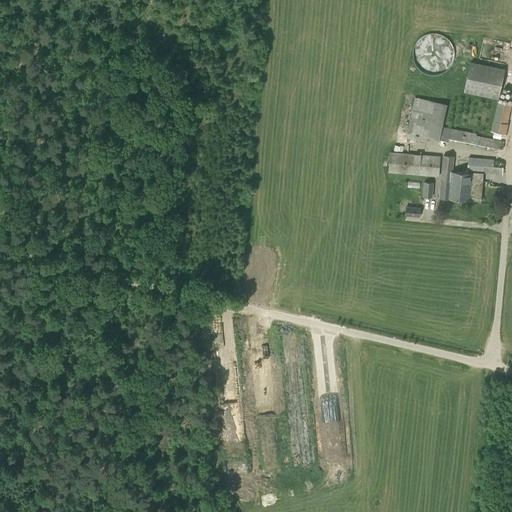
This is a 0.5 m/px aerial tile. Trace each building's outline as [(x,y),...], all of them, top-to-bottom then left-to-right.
[(499,99),(505,68),(470,61),(464,92),(499,99)] [(406,138),(428,143),(436,102),(415,97),(406,138)] [(491,130),(507,133),(511,103),(495,101),(491,130)] [(504,141),(503,141),(480,137),(480,134),(466,131),(450,128),(443,127),(441,137),(449,138),(502,149),(504,141)] [(439,177),(441,156),(390,152),(388,172),(439,177)] [(472,173),(453,171),(454,157),(443,155),(439,198),(470,201),(470,200),(481,201),(483,173),(503,175),(504,164),(494,163),(494,159),(468,157),(467,172),(472,172),(472,173)] [(432,197),(434,182),(424,181),(422,196),(432,197)] [(411,198),(395,198),(395,208),(411,206),(411,198)]
